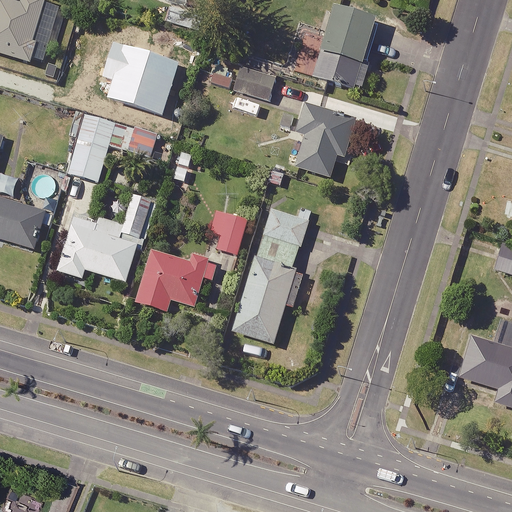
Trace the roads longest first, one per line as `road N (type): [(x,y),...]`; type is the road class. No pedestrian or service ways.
road 1 (residential): [(343,464),(482,0)]
road 2 (secondary): [(0,358),(343,464)]
road 3 (secondary): [(333,498),(0,399)]
road 4 (secondary): [(343,464),(505,511)]
